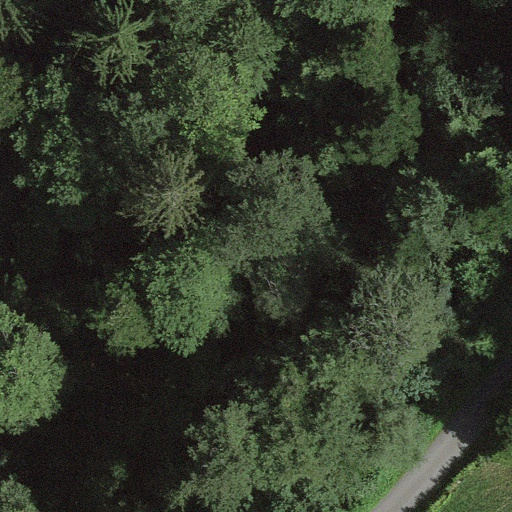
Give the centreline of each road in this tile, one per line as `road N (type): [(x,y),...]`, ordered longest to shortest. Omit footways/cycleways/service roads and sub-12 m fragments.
road 1 (track): [(496,0),(0,183)]
road 2 (unclassified): [(511,366),(373,511)]
